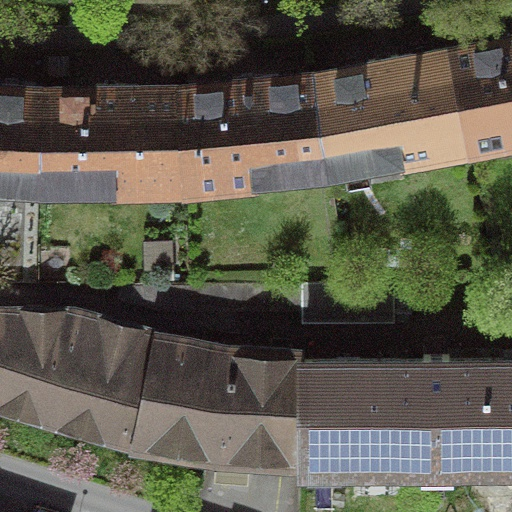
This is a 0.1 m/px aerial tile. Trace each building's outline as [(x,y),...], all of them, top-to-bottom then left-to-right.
[(511,35),(452,47),(471,140),(511,132),(511,35)] [(315,71),(329,166),(471,140),(452,47),(383,59),(315,71)] [(247,78),(180,84),(185,180),(329,166),(315,71),(247,78)] [(0,83),(0,178),(40,181),(43,86),(0,83)] [(111,85),(43,86),(40,181),(185,180),(180,84),(111,85)] [(301,282),(200,282),(200,305),(217,305),(217,303),(301,303),(301,282)] [(392,282),(301,282),(301,303),(302,314),(392,314),(392,282)] [(74,308),(0,308),(0,400),(51,417),(86,312),(74,308)] [(159,331),(86,312),(51,417),(134,440),(218,454),(290,460),(302,461),(302,359),(302,349),(230,344),(159,331)] [(511,357),(450,358),(448,352),(436,352),(424,352),(423,358),(302,359),(302,461),(303,466),(306,466),(306,457),(342,457),(342,466),(344,466),(345,461),(417,460),(418,465),(420,465),(420,456),(453,456),(453,465),(456,465),(457,460),(511,459),(511,357)]
